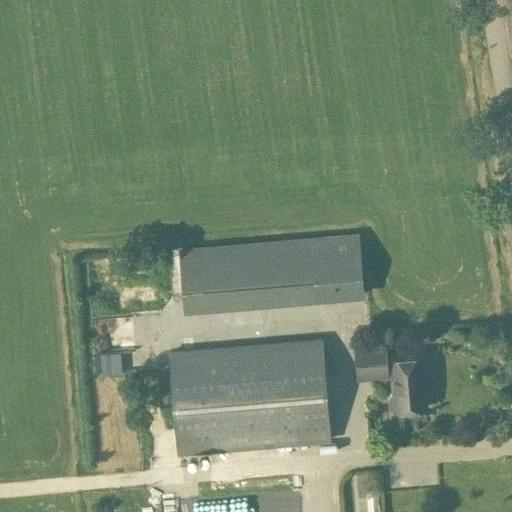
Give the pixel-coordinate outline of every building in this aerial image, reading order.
[(361,236),(181,251),(186,297),(365,284),(361,236)] [(330,440),(322,339),(171,351),(179,452),(330,440)] [(387,341),(354,344),(357,379),(390,377),(387,341)] [(134,348),(117,349),(117,371),(135,370),(134,348)] [(95,350),(97,374),(116,372),(114,349),(95,350)] [(424,356),(392,358),(396,411),(428,408),(424,356)]
